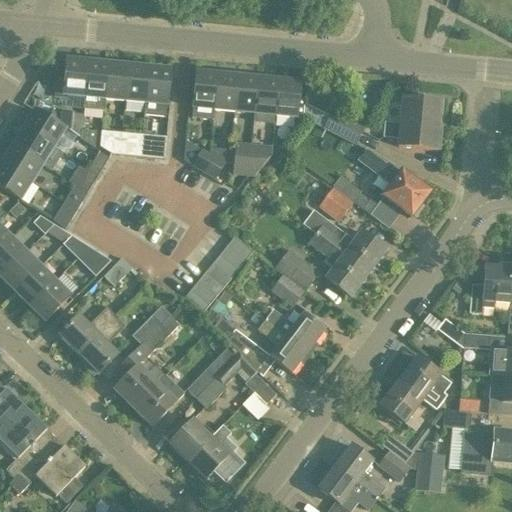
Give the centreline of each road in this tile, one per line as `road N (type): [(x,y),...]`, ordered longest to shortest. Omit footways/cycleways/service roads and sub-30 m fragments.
road 1 (residential): [(247,511),(468,214),(488,201)]
road 2 (unclassified): [(380,59),(39,28)]
road 3 (residential): [(188,511),(0,332)]
road 4 (unclassified): [(511,71),(380,59)]
